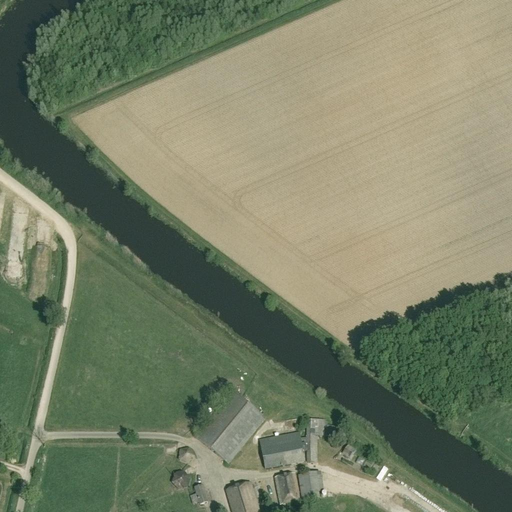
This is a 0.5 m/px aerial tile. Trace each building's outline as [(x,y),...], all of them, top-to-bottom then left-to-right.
[(228,465),(265,420),(232,393),(196,439),(228,465)] [(276,412),(272,416),(280,423),(283,418),(276,412)] [(336,439),(338,430),(324,426),(324,422),(306,421),(306,439),(300,440),(299,434),(260,441),(265,470),(304,463),(302,451),(306,451),(306,462),(317,462),(317,436),(325,436),(336,439)] [(188,466),(195,458),(189,448),(179,451),(179,462),(188,466)] [(369,475),(374,467),(362,460),(357,468),(369,475)] [(303,475),(306,497),(325,495),(323,473),(303,475)] [(280,507),(300,502),(295,475),(274,479),(280,507)] [(258,511),(250,485),(226,492),(232,511),(258,511)] [(199,507),(209,504),(203,486),(194,489),(196,496),(190,497),(193,506),(199,504),(199,507)]
